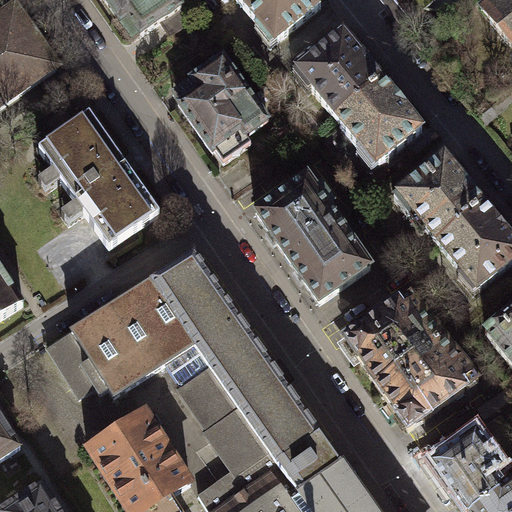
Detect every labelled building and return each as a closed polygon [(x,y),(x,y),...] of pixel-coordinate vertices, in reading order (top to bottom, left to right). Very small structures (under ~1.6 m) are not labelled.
[(100,0),(118,25),(128,18),(140,36),(159,23),(181,8),(180,7),(175,0),(100,0)] [(320,9),(312,0),(235,0),(259,30),(264,27),(277,43),(320,9)] [(511,0),(494,0),(481,11),(511,50),(511,0)] [(181,8),(159,23),(168,36),(194,18),(184,4),(180,7),(181,8)] [(0,110),(57,71),(13,8),(0,17),(0,110)] [(383,84),(343,35),(299,70),(314,88),(310,91),(336,122),(383,84)] [(190,98),(178,107),(213,156),(216,154),(224,165),(251,146),(246,139),(268,123),(222,59),(182,87),(190,98)] [(0,147),(74,96),(66,84),(0,128),(0,147)] [(422,133),(383,84),(336,122),(361,153),(365,150),(379,168),(422,133)] [(90,118),(38,153),(108,253),(159,217),(90,118)] [(483,208),(445,161),(393,202),(408,221),(413,217),(436,246),(483,208)] [(255,217),(287,262),(339,225),(306,180),(255,217)] [(511,264),(511,243),(483,208),(436,246),(462,278),(466,274),(480,291),(511,264)] [(287,262),(319,306),(371,270),(339,225),(287,262)] [(114,401),(164,367),(180,390),(177,392),(205,433),(203,434),(234,479),(221,487),(218,483),(196,498),(205,511),(280,511),(340,471),(313,432),(237,321),(192,256),(124,303),(47,353),(79,400),(95,390),(100,397),(108,392),(114,401)] [(0,270),(0,321),(23,307),(0,270)] [(445,340),(412,295),(345,344),(378,388),(445,340)] [(511,313),(485,336),(511,367),(511,313)] [(477,384),(445,340),(378,388),(410,433),(477,384)] [(503,392),(478,411),(485,420),(509,401),(503,392)] [(144,416),(86,455),(124,511),(176,511),(169,501),(191,486),(144,416)] [(0,463),(20,451),(0,419),(0,463)] [(485,450),(497,466),(511,454),(511,434),(500,419),(479,432),(489,447),(485,450)] [(431,467),(462,511),(476,511),(502,494),(502,490),(495,478),(501,472),(497,466),(485,450),(475,437),(431,467)] [(369,511),(340,471),(280,511),(369,511)] [(511,511),(511,483),(502,490),(502,494),(476,511),(511,511)] [(58,511),(41,486),(0,511),(58,511)]
